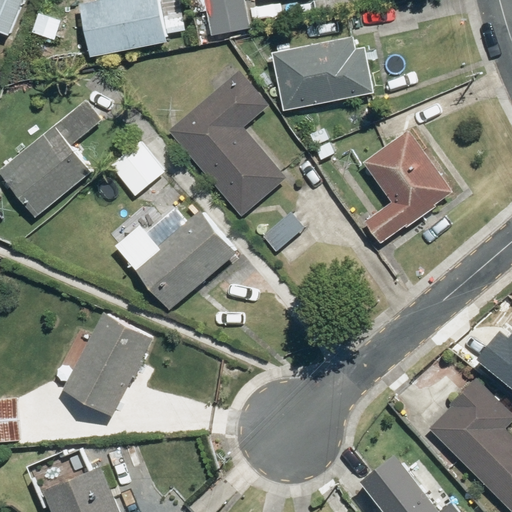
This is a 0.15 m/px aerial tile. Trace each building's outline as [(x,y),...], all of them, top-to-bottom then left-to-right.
[(21,0),(0,0),(0,34),(5,37),(21,0)] [(155,0),(101,0),(77,5),(81,32),(88,59),(164,44),(155,0)] [(243,0),(203,0),(212,37),(249,29),(243,0)] [(352,38),(271,54),(283,112),(372,94),(363,49),(354,51),(352,38)] [(239,72),(168,131),(241,217),(286,180),(242,128),(268,107),(239,72)] [(83,101),(0,169),(0,176),(16,198),(34,219),(89,173),(68,148),(101,122),(83,101)] [(451,192),(407,131),(361,163),(389,203),(363,222),(368,235),(379,244),(451,192)] [(140,138),(109,165),(136,196),(167,169),(140,138)] [(234,254),(198,211),(184,223),(173,210),(144,234),(137,227),(113,247),(119,255),(134,271),(144,291),(168,311),(234,254)] [(284,247),(292,257),(313,240),(290,213),(263,236),(277,253),(284,247)] [(101,314),(61,390),(81,406),(110,418),(150,340),(101,314)] [(511,328),(507,324),(479,358),(511,385),(511,328)] [(450,406),(428,429),(511,511),(511,437),(505,430),(511,422),(511,416),(474,379),(449,405),(450,406)] [(21,399),(0,399),(0,444),(22,444),(21,399)] [(436,511),(395,458),(361,484),(383,511),(436,511)] [(118,511),(100,467),(41,491),(48,509),(59,505),(62,511),(118,511)]
